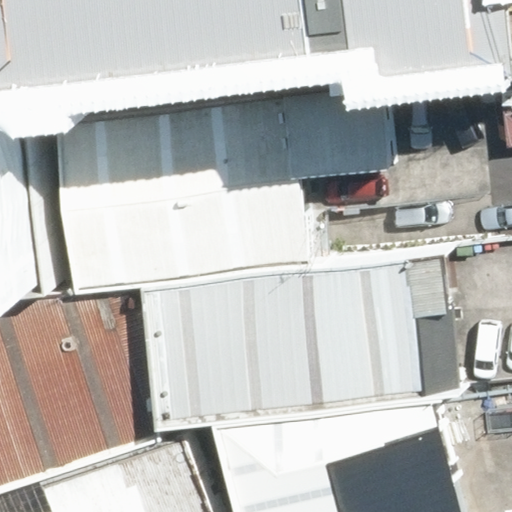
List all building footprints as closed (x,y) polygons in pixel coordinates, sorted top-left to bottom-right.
[(0,273),(63,268),(41,58),(416,14),(421,40),(511,29),(511,0),(0,0),(0,58),(0,60),(0,59),(0,273)] [(89,274),(157,267),(319,251),(307,159),(403,148),(393,64),(285,75),(69,96),(89,274)] [(157,267),(171,412),(224,407),(442,385),(468,382),(454,238),(319,251),(157,267)] [(0,282),(0,478),(173,424),(171,412),(157,267),(89,274),(72,275),(0,282)] [(473,511),(442,385),(224,407),(253,511),(473,511)] [(173,424),(0,478),(0,511),(228,511),(190,420),(173,424)]
